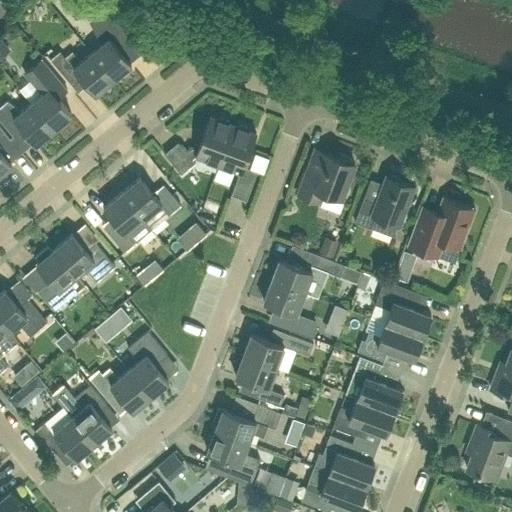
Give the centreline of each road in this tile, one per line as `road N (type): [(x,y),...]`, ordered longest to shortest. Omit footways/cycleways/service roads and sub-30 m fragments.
road 1 (residential): [(69,505),(189,398),(304,99)]
road 2 (residential): [(304,99),(219,65),(197,67),(0,231)]
road 3 (residential): [(394,511),(511,202)]
road 4 (residential): [(511,176),(304,99)]
